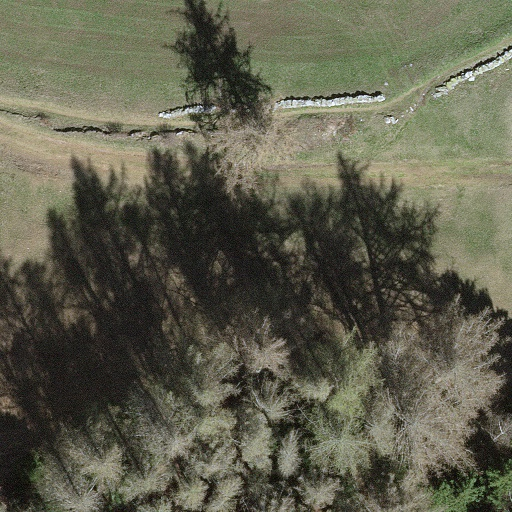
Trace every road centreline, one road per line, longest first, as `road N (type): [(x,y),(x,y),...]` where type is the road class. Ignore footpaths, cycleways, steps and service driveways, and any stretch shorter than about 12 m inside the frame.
road 1 (track): [(0,133),(25,147),(284,181)]
road 2 (track): [(511,185),(284,181)]
